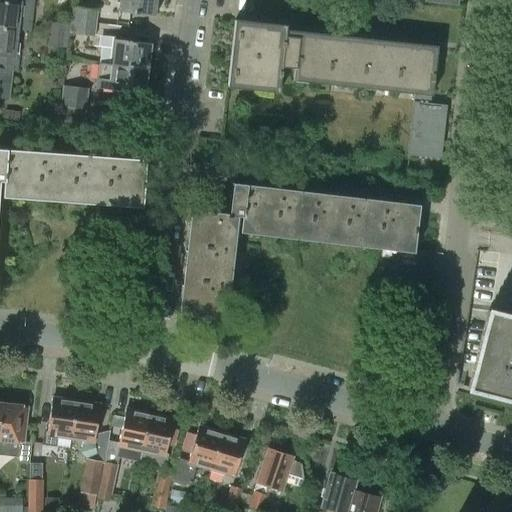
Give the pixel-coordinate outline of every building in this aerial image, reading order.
[(0,0),(0,28),(17,30),(30,32),(33,0),(13,0),(13,2),(0,0)] [(157,0),(118,0),(117,12),(155,17),(157,0)] [(72,8),(71,21),(97,24),(98,11),(72,8)] [(413,94),(430,96),(431,96),(436,47),(435,46),(434,52),(285,35),(286,25),(234,20),(227,87),(278,93),(281,66),(294,68),(292,81),(413,94)] [(97,24),(71,21),(69,34),(95,37),(97,24)] [(51,23),(50,34),(64,36),(66,24),(51,23)] [(0,99),(8,101),(12,72),(16,72),(18,58),(14,57),(17,30),(0,28),(0,99)] [(64,36),(50,34),(48,46),(63,48),(64,36)] [(105,36),(99,41),(104,47),(102,64),(111,65),(149,70),(152,45),(114,40),(114,38),(105,36)] [(149,70),(111,65),(98,64),(95,89),(146,95),(149,70)] [(63,107),(87,110),(89,89),(63,86),(60,107),(63,107)] [(430,96),(413,94),(413,102),(412,103),(406,155),(440,159),(442,143),(436,142),(440,106),(446,107),(446,106),(429,104),(430,96)] [(5,111),(4,119),(18,121),(19,112),(5,111)] [(0,181),(3,182),(2,196),(4,196),(9,196),(9,198),(22,199),(22,197),(45,199),(45,201),(57,202),(57,200),(78,201),(78,203),(91,204),(91,202),(114,204),(113,206),(126,207),(126,205),(141,206),(143,206),(146,160),(0,149),(0,181)] [(179,313),(179,315),(218,319),(219,318),(231,215),(236,216),(237,216),(242,217),(240,231),(242,231),(247,232),(247,233),(260,235),(260,233),(282,236),(282,238),(294,239),(294,237),(317,240),(316,242),(329,243),(329,241),(351,244),(351,246),(363,247),(364,245),(395,249),(412,250),(414,250),(419,205),(232,184),(229,214),(191,210),(191,211),(190,217),(188,217),(187,229),(189,229),(186,251),(184,251),(183,263),(185,263),(182,286),(180,286),(179,298),(181,298),(179,313)] [(395,249),(389,301),(422,305),(424,289),(419,288),(423,252),(429,253),(429,252),(414,250),(412,250),(395,249)] [(511,316),(487,310),(467,389),(511,400),(511,316)] [(51,399),(46,433),(44,432),(42,444),(55,446),(56,435),(70,437),(75,403),(51,399)] [(75,403),(70,437),(82,439),(78,451),(85,459),(90,460),(101,462),(103,462),(103,461),(106,446),(107,439),(108,431),(94,435),(98,406),(75,403)] [(0,407),(0,454),(18,456),(17,463),(27,464),(29,444),(20,442),(24,408),(0,405),(0,407)] [(103,461),(103,462),(116,465),(118,456),(139,460),(142,450),(141,450),(148,415),(125,410),(118,442),(118,444),(115,443),(109,447),(106,446),(103,461)] [(139,460),(138,463),(159,467),(151,507),(163,509),(171,468),(164,467),(167,454),(164,454),(172,420),(148,415),(141,450),(142,450),(139,460)] [(197,427),(187,461),(196,464),(210,468),(220,434),(197,427)] [(220,434),(210,468),(210,471),(223,475),(222,479),(231,482),(243,441),(220,434)] [(267,449),(256,482),(280,490),(283,481),(300,487),(303,479),(300,464),(290,461),(291,457),(267,449)] [(175,457),(170,481),(171,482),(185,486),(186,482),(190,483),(196,464),(187,461),(176,458),(175,457)] [(85,459),(77,504),(93,506),(101,462),(90,460),(85,459)] [(103,462),(96,498),(108,500),(116,465),(103,462)] [(345,511),(352,489),(353,489),(355,479),(329,472),(320,507),(337,511),(345,511)] [(41,511),(41,480),(27,480),(27,511),(41,511)] [(233,511),(241,489),(230,486),(221,511),(233,511)] [(352,489),(345,511),(375,511),(379,496),(353,489),(352,489)] [(253,491),(248,507),(260,511),(265,495),(253,491)] [(0,498),(0,511),(21,511),(20,499),(0,498)] [(45,498),(45,511),(57,511),(58,498),(45,498)]
